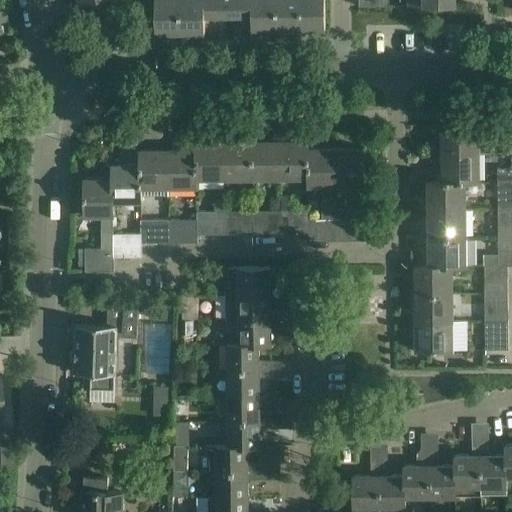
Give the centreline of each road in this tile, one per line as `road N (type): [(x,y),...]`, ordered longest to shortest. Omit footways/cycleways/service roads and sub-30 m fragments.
road 1 (residential): [(47,77),(345,63)]
road 2 (residential): [(44,346),(47,77)]
road 3 (residential): [(311,256),(388,247),(396,64)]
road 4 (residential): [(302,436),(381,436),(511,399)]
road 5 (residential): [(311,256),(208,253),(130,276)]
road 6 (residential): [(302,436),(312,360),(311,256)]
road 7 (residential): [(34,511),(44,346)]
